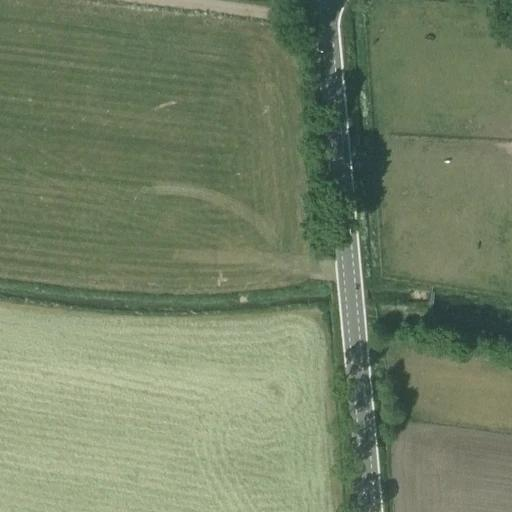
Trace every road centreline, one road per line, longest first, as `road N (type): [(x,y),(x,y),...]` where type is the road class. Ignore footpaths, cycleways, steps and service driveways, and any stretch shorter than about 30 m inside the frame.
road 1 (tertiary): [(371,511),(327,0)]
road 2 (track): [(166,0),(328,20)]
